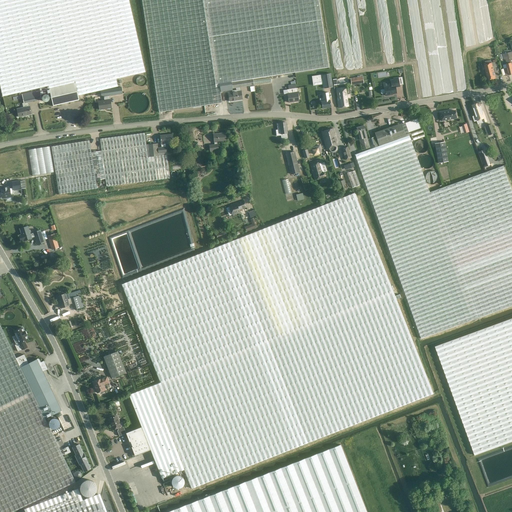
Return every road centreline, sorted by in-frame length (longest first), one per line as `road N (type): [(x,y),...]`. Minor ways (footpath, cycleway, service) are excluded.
road 1 (unclassified): [(0,145),(266,114),(330,119),(511,85)]
road 2 (tertiary): [(121,511),(58,350),(0,249)]
